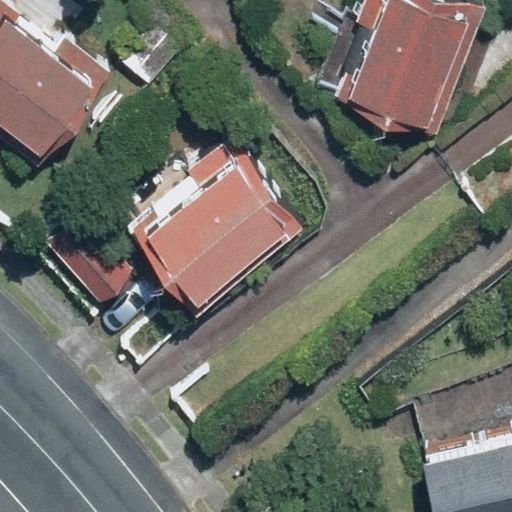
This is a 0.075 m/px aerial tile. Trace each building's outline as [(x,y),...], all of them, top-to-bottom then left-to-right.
[(29,0),(0,0),(0,131),(31,155),(106,60),(29,0)] [(346,0),(317,70),(411,110),(458,0),(346,0)] [(263,166),(229,121),(120,205),(180,282),(275,210),(249,176),(263,166)] [(76,192),(38,229),(98,290),(136,254),(76,192)] [(511,511),(511,425),(414,446),(427,511),(442,511),(450,511),(511,511)]
